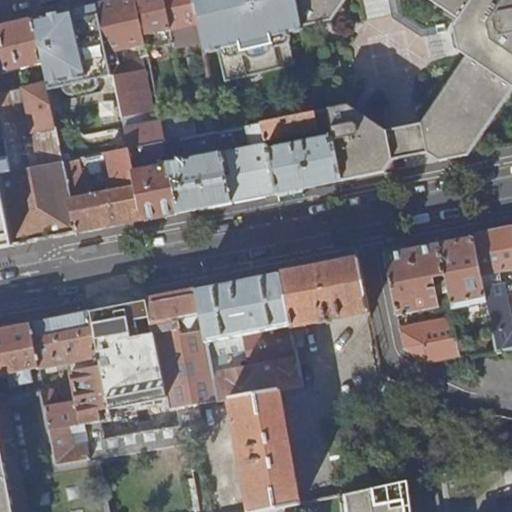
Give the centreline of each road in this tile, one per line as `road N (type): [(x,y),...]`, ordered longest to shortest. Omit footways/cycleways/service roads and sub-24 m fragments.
road 1 (secondary): [(363,212),(0,284)]
road 2 (residential): [(363,212),(391,365),(511,400)]
road 3 (secondary): [(511,184),(363,212)]
